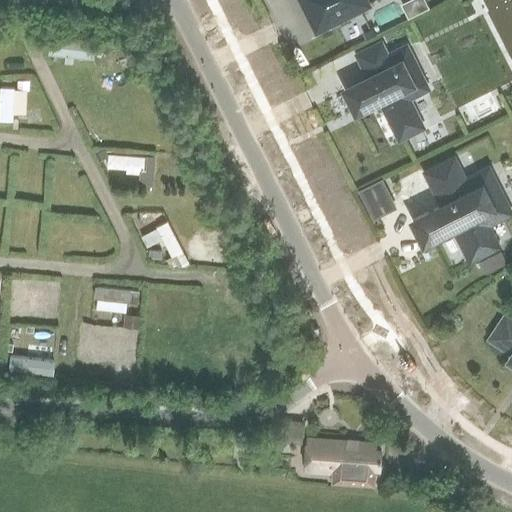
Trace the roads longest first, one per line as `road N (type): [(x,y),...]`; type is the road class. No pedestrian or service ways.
road 1 (unclassified): [(511,491),(436,442),(351,354),(177,0)]
road 2 (track): [(9,1),(136,276)]
road 3 (track): [(0,266),(195,276)]
